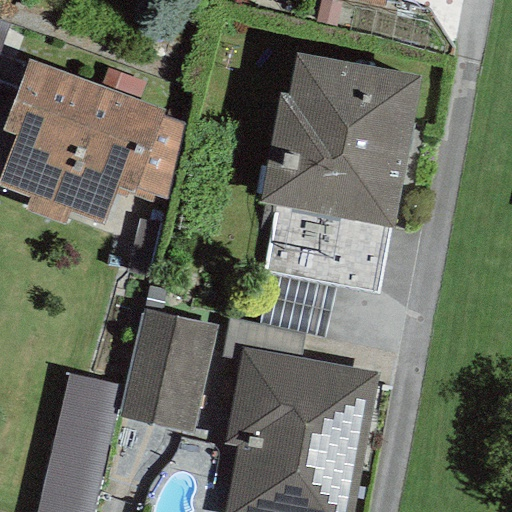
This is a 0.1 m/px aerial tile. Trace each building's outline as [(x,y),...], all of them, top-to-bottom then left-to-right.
[(334,27),(340,3),(326,0),(319,0),(314,22),(334,27)] [(392,228),(418,78),(295,53),(287,95),(279,93),(259,201),(392,228)] [(101,225),(116,188),(133,194),(151,201),(153,196),(167,200),(186,125),(160,116),(162,111),(137,101),(100,87),(28,60),(1,131),(14,136),(0,174),(0,187),(29,198),(68,213),(101,225)] [(100,87),(137,101),(144,83),(107,69),(100,87)] [(63,225),(68,213),(29,198),(25,210),(63,225)] [(305,335),(323,338),(333,285),(267,273),(257,326),(305,335)] [(147,287),(142,310),(161,314),(165,292),(147,287)] [(142,310),(119,417),(190,433),(215,326),(161,314),(142,310)] [(240,348),(300,359),(305,335),(257,326),(227,319),(220,358),(238,361),(240,348)] [(236,449),(223,511),(352,511),(378,374),(300,359),(240,348),(238,361),(220,446),(236,449)] [(87,511),(117,385),(68,374),(36,511),(87,511)]
